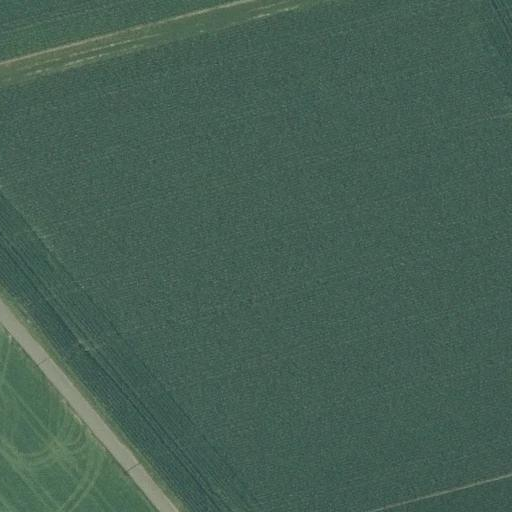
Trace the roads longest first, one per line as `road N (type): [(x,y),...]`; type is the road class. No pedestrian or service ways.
road 1 (track): [(314,0),(0,79)]
road 2 (unclassified): [(165,511),(0,313)]
